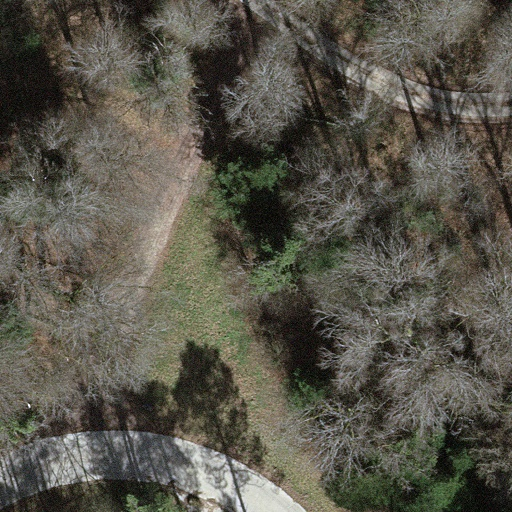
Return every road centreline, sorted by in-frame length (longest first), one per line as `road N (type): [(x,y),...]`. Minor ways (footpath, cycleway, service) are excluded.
road 1 (track): [(254,0),(348,64),(460,108),(511,96)]
road 2 (track): [(259,511),(168,460),(77,456),(0,479)]
